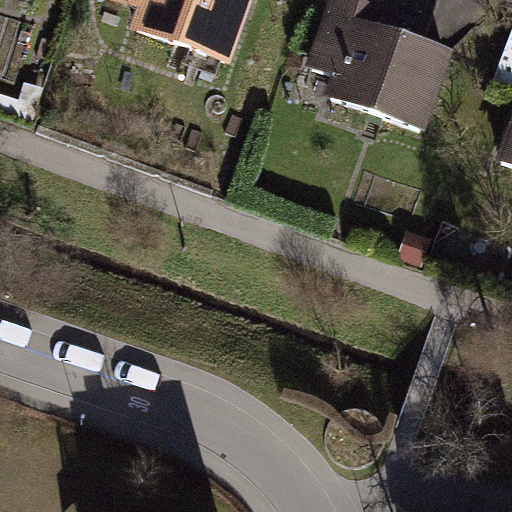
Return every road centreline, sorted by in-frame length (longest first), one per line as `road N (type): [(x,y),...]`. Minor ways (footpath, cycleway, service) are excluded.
road 1 (track): [(0,140),(511,326)]
road 2 (residential): [(0,352),(213,430),(285,479),(305,511)]
